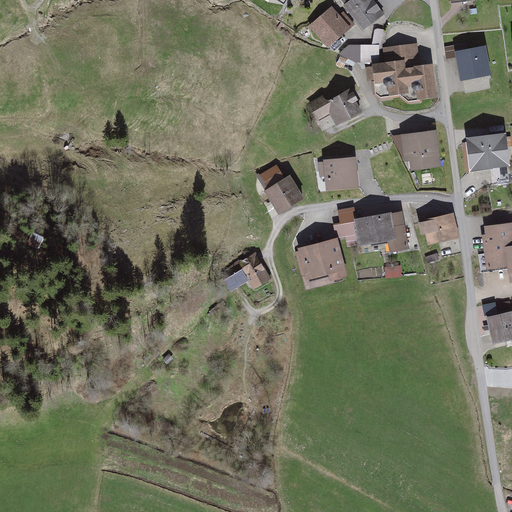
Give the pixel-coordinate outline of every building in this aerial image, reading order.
[(366,0),(336,0),(357,31),(378,17),(366,0)] [(333,11),(309,32),(328,53),(351,32),(333,11)] [(486,43),(455,49),(461,79),(491,73),(486,43)] [(416,44),(384,48),(385,60),(373,62),(373,66),(366,67),(367,80),(373,79),(375,92),(380,96),(400,93),(409,101),(420,99),(419,97),(437,95),(433,62),(419,63),(416,44)] [(359,115),(349,97),(324,111),(333,129),(359,115)] [(510,165),(506,131),(467,135),(471,170),(510,165)] [(432,135),(399,139),(404,173),(436,168),(432,135)] [(356,155),(324,157),(326,186),(358,184),(356,155)] [(508,173),(496,174),(496,182),(509,180),(508,173)] [(286,178),(260,194),(274,216),(300,200),(286,178)] [(404,208),(355,217),(360,243),(387,238),(390,252),(411,248),(404,208)] [(453,213),(418,221),(421,233),(425,233),(427,242),(458,235),(453,213)] [(511,219),(480,224),(486,265),(506,262),(508,277),(511,276),(511,219)] [(338,236),(296,246),(304,279),(346,268),(338,236)] [(258,259),(242,270),(254,288),(271,277),(258,259)] [(511,311),(484,316),(489,344),(511,340),(511,311)]
